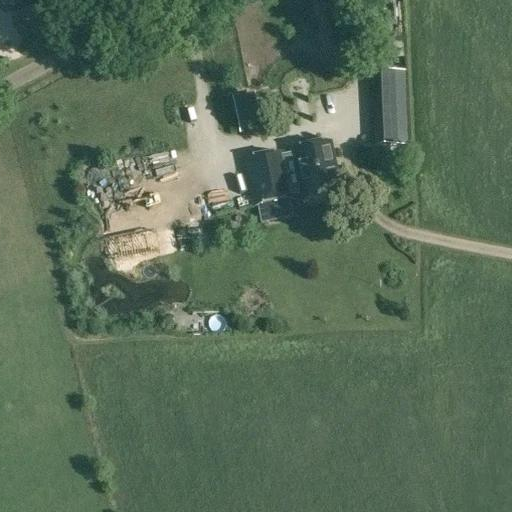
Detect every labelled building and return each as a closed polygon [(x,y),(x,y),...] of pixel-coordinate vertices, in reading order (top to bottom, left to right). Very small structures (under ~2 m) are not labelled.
[(34,40),(67,21),(66,20),(77,15),(68,0),(46,0),(39,4),(38,3),(19,13),(34,40)] [(374,118),(373,148),(399,149),(399,128),(400,111),(400,92),(400,79),(374,79),(375,96),(374,118)] [(261,130),(254,95),(233,99),(240,134),(261,130)] [(282,157),(290,198),(299,196),(302,205),(340,197),(329,146),(290,154),(291,155),(282,157)] [(255,207),(291,199),(290,198),(282,157),(281,156),(246,164),(255,207)]
